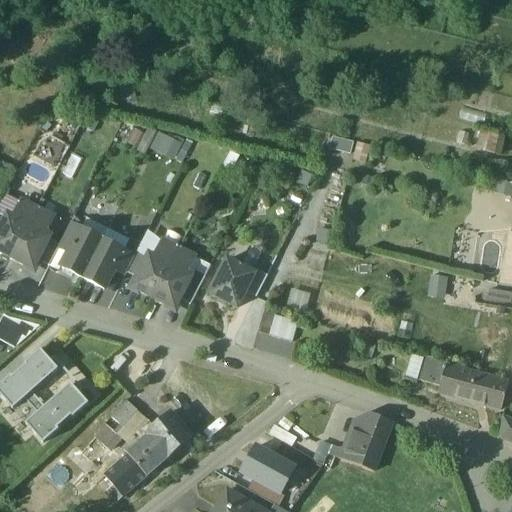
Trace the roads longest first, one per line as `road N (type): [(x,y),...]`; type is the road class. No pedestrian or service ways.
road 1 (residential): [(304,384),(0,294)]
road 2 (unclassified): [(304,384),(141,511)]
road 3 (residential): [(490,462),(304,384)]
